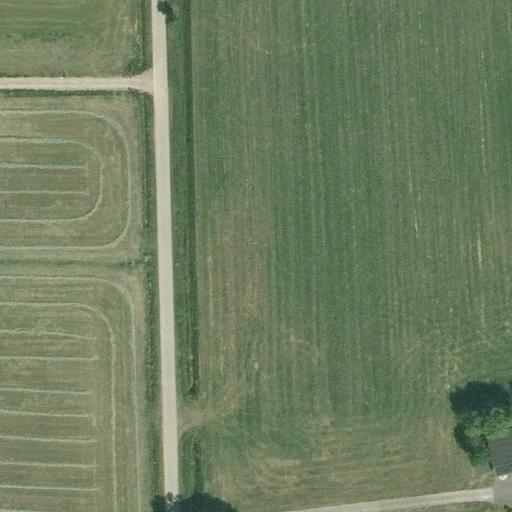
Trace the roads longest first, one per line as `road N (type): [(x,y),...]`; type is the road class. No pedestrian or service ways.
road 1 (unclassified): [(174,511),(160,0)]
road 2 (unknown): [(356,511),(511,494)]
